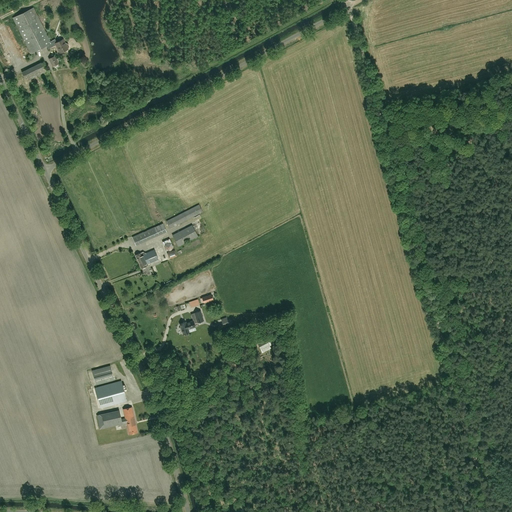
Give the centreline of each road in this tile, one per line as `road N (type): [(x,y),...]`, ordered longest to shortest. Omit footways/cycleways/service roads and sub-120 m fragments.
road 1 (track): [(490,511),(348,6)]
road 2 (unclassified): [(188,511),(146,375),(44,170)]
road 3 (unclassified): [(44,170),(348,6),(346,0)]
